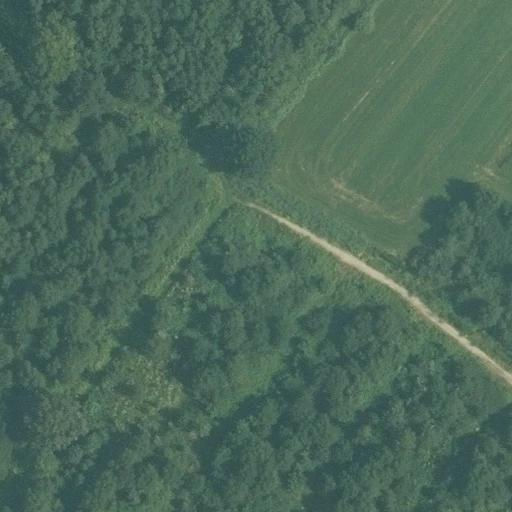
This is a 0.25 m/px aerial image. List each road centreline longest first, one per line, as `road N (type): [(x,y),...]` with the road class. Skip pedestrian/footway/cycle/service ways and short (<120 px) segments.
road 1 (track): [(0,501),(231,200)]
road 2 (track): [(231,200),(377,277),(511,382)]
road 3 (track): [(231,200),(208,149),(93,79),(2,0)]
road 4 (track): [(511,402),(411,511)]
